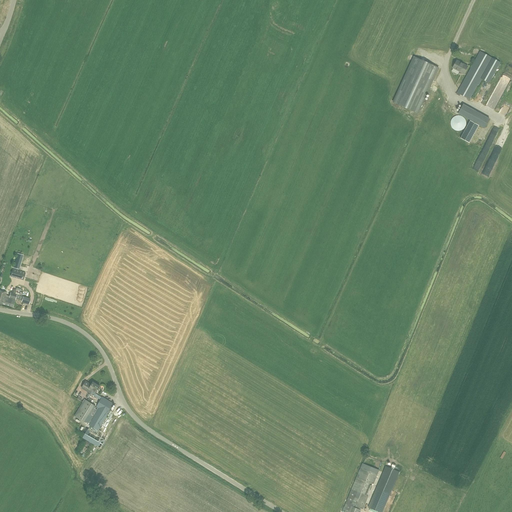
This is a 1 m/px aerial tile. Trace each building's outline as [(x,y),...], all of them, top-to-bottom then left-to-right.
[(469,100),(477,85),(479,85),(481,80),(481,79),(488,83),(500,63),(480,51),(456,94),(459,96),(460,95),(469,100)] [(438,68),(413,58),(395,105),(419,114),(438,68)] [(452,68),(464,74),(468,66),(457,60),(452,68)] [(489,118),(463,104),(458,112),(484,127),(489,118)] [(470,120),(460,138),(469,142),(479,125),(470,120)] [(17,269),(22,255),(17,253),(13,268),(17,269)] [(25,273),(13,269),(11,277),(23,280),(25,273)] [(3,299),(1,304),(13,307),(16,295),(15,294),(16,290),(13,289),(11,293),(10,293),(9,298),(8,297),(7,300),(3,299)] [(95,393),(96,392),(100,386),(93,382),(91,385),(86,381),(82,388),(91,394),(98,398),(99,396),(95,393)] [(113,404),(103,398),(102,397),(96,407),(90,403),(87,401),(85,399),(75,415),(98,430),(113,404)] [(345,511),(344,511),(358,511),(360,508),(363,509),(368,496),(365,495),(370,483),(373,484),(377,474),(379,470),(362,463),(361,467),(345,507),(344,506),(343,510),(345,511)] [(378,511),(380,511),(396,474),(384,469),(368,508),(378,511)]
